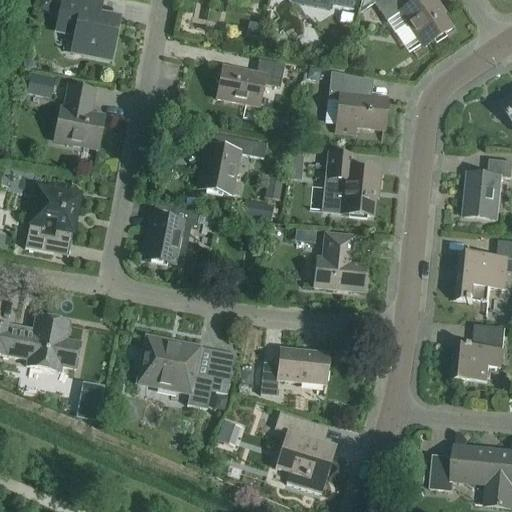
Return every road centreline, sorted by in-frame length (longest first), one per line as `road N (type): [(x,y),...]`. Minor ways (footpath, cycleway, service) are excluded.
road 1 (residential): [(403,329),(439,88),(499,49)]
road 2 (residential): [(105,283),(260,313),(403,329)]
road 3 (residential): [(160,0),(105,283)]
road 4 (residential): [(387,414),(511,425)]
